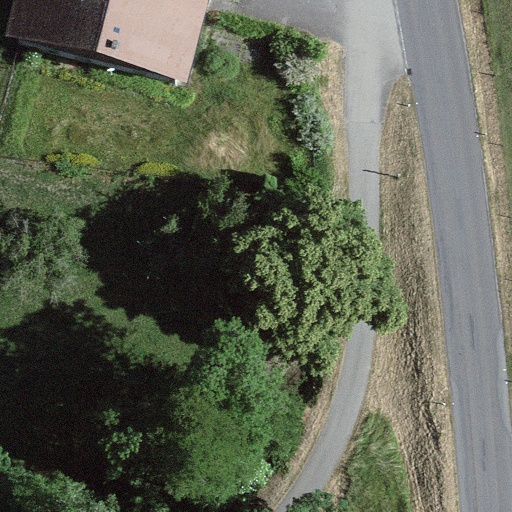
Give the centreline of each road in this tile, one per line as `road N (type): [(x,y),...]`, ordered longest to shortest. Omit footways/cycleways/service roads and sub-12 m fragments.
road 1 (track): [(396,0),(352,150),(288,511)]
road 2 (tertiary): [(492,511),(467,144),(433,0)]
